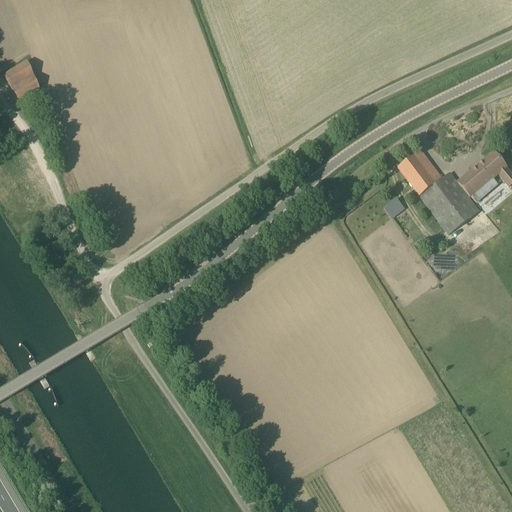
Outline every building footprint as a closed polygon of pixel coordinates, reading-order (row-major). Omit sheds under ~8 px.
[(27,62),(24,64),(3,76),(11,90),(19,103),(40,91),(27,62)] [(497,176),(508,188),(511,184),(511,176),(493,153),(457,184),(449,174),(441,180),(420,152),(397,169),(448,236),(480,213),(474,206),(469,200),(471,198),(476,204),(497,187),(492,180),(497,176)] [(396,198),(384,208),(389,216),(402,205),(396,198)] [(111,324),(116,333),(120,331),(114,321),(111,324)] [(74,334),(90,360),(95,357),(79,331),(75,333),(74,334)] [(28,362),(43,388),(49,385),(33,358),(28,362)] [(2,388),(8,398),(9,397),(12,395),(6,385),(3,387),(2,388)]
